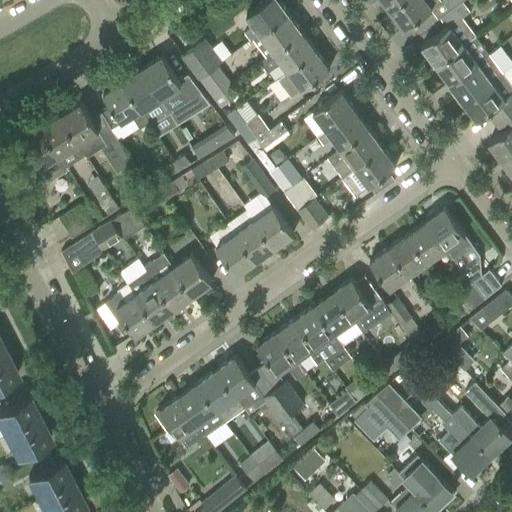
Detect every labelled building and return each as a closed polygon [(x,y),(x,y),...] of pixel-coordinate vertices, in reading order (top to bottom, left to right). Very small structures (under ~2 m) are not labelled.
[(259,32),(287,12),(278,0),(263,0),(246,14),(253,24),(244,31),(250,39),(252,37),(259,32)] [(401,0),(382,0),(389,9),(401,0)] [(404,28),(440,0),(401,0),(389,9),(404,28)] [(435,63),(474,34),(475,34),(461,16),(469,10),(462,0),(461,0),(456,5),(440,16),(447,25),(421,44),(427,52),(435,63)] [(273,51),(301,30),(287,12),(259,32),(273,51)] [(273,51),(266,56),(260,61),(268,72),(281,62),(287,69),(315,49),(301,30),(273,51)] [(488,53),(474,34),(435,63),(449,82),(488,53)] [(182,55),(199,77),(218,64),(222,61),(205,38),(182,55)] [(329,68),(315,49),(287,69),(277,77),(291,96),(301,88),(329,68)] [(449,82),(463,100),(502,71),(488,53),(449,82)] [(177,79),(173,71),(162,54),(142,67),(160,97),(168,108),(170,111),(200,92),(187,73),(177,79)] [(233,83),(218,64),(199,77),(214,97),(229,86),(233,83)] [(160,97),(142,67),(123,79),(141,109),(149,121),(168,108),(160,97)] [(487,112),(495,122),(511,109),(511,84),(502,71),(463,100),(477,119),(487,112)] [(149,121),(141,109),(123,79),(102,91),(111,105),(104,110),(114,126),(132,114),(139,127),(149,121)] [(229,86),(214,97),(221,107),(236,95),(229,86)] [(327,129),(354,108),(340,89),(303,117),(318,136),(327,129)] [(104,140),(80,101),(60,113),(85,154),(87,156),(107,143),(104,140)] [(226,115),(249,145),(270,128),(258,112),(246,121),(235,108),(226,115)] [(354,108),(327,129),(318,136),(323,144),(332,137),(340,147),(368,127),(354,108)] [(511,109),(495,122),(501,131),(488,141),(502,160),(511,152),(511,109)] [(60,113),(41,125),(66,166),(85,154),(60,113)] [(281,120),(270,128),(249,145),(269,171),(276,166),(262,149),(264,147),(266,150),(290,132),(281,120)] [(66,169),(65,167),(66,166),(41,125),(21,138),(39,167),(48,181),(66,169)] [(155,132),(173,160),(180,170),(191,163),(185,153),(180,156),(162,127),(155,132)] [(382,145),(368,127),(340,147),(354,166),(382,145)] [(220,145),(213,135),(193,148),(199,158),(220,145)] [(354,166),(356,168),(368,185),(396,164),(382,145),(354,166)] [(228,159),(222,150),(211,157),(217,166),(228,159)] [(511,152),(502,160),(511,172),(511,152)] [(127,153),(112,163),(117,171),(132,161),(127,153)] [(217,166),(211,157),(192,169),(199,178),(217,166)] [(252,158),(240,167),(259,192),(264,198),(267,196),(275,190),(252,158)] [(180,170),(173,160),(143,179),(149,189),(180,170)] [(276,180),(284,190),(293,183),(303,176),(295,165),(276,180)] [(177,190),(171,180),(161,186),(167,196),(177,190)] [(301,193),(293,183),(284,190),(297,208),(313,196),(308,188),(301,193)] [(167,196),(161,186),(150,193),(156,203),(167,196)] [(85,197),(99,220),(120,208),(106,187),(90,197),(89,194),(85,197)] [(327,215),(313,196),(297,208),(311,227),(327,215)] [(71,237),(94,222),(81,201),(58,215),(71,237)] [(273,246),(293,232),(272,204),(253,217),(273,246)] [(446,247),(454,259),(473,245),(445,205),(426,219),(446,247)] [(118,229),(122,236),(123,238),(135,231),(122,211),(111,218),(118,229)] [(255,259),(273,246),(253,217),(235,231),(255,259)] [(104,248),(122,236),(118,229),(111,218),(91,230),(104,248)] [(426,219),(407,232),(427,260),(446,247),(426,219)] [(104,249),(104,248),(91,230),(91,229),(71,243),(85,263),(104,249)] [(236,273),(255,259),(235,231),(215,244),(236,273)] [(407,232),(388,245),(408,274),(427,260),(407,232)] [(389,287),(408,274),(388,245),(369,259),(389,287)] [(173,307),(192,294),(172,266),(162,252),(144,266),(147,269),(146,269),(173,307)] [(191,252),(172,266),(192,294),(211,280),(191,252)] [(123,278),(142,267),(136,257),(117,268),(123,278)] [(483,298),(501,283),(489,267),(470,282),(483,298)] [(173,307),(146,269),(128,282),(155,321),(173,307)] [(362,331),(391,311),(386,304),(381,297),(371,304),(352,276),(332,290),(353,319),(362,331)] [(483,298),(470,282),(467,277),(449,292),(458,304),(465,312),(483,298)] [(135,334),(155,321),(128,282),(117,290),(118,292),(105,301),(119,321),(116,323),(123,333),(130,328),(135,334)] [(511,296),(505,288),(469,317),(481,328),(499,313),(511,303),(511,296)] [(332,290),(314,303),(334,332),(343,344),(362,331),(353,319),(332,290)] [(411,316),(397,296),(386,304),(391,311),(400,324),(410,316),(411,316)] [(343,343),(334,332),(314,303),(295,316),(324,357),(343,343)] [(455,320),(465,312),(458,304),(448,312),(455,320)] [(317,363),(324,357),(295,316),(276,330),(297,358),(308,350),(317,363)] [(468,334),(460,325),(438,342),(464,368),(474,359),(458,342),(468,334)] [(257,343),(268,360),(277,372),(288,365),(296,377),(305,370),(297,358),(276,330),(257,343)] [(408,356),(418,348),(412,339),(401,348),(408,356)] [(511,345),(510,343),(502,351),(509,359),(511,355),(511,345)] [(0,381),(17,373),(6,352),(0,355),(0,381)] [(246,390),(255,383),(249,373),(235,354),(216,368),(244,407),(254,401),(246,390)] [(511,361),(509,359),(501,367),(511,378),(511,390),(507,395),(511,400),(511,361)] [(384,362),(364,378),(371,388),(392,372),(384,362)] [(226,421),(244,407),(216,368),(197,381),(217,409),(226,421)] [(347,388),(357,400),(371,388),(364,378),(361,374),(346,386),(347,388)] [(283,381),(273,388),(291,412),(304,402),(287,378),(283,381)] [(199,422),(217,409),(197,381),(178,394),(199,422)] [(376,392),(410,426),(421,416),(389,381),(376,392)] [(264,395),(263,396),(279,420),(281,418),(291,412),(273,388),(264,395)] [(357,400),(347,388),(328,403),(338,415),(357,400)] [(430,390),(421,399),(429,409),(432,406),(439,399),(430,390)] [(398,437),(410,426),(376,392),(365,403),(367,405),(354,418),(373,438),(387,425),(398,437)] [(198,423),(199,422),(178,394),(159,408),(155,412),(167,429),(172,425),(186,446),(205,433),(198,423)] [(40,416),(29,395),(0,409),(0,423),(5,433),(40,416)] [(507,395),(498,404),(505,412),(511,404),(511,400),(507,395)] [(459,404),(451,412),(490,453),(508,435),(509,436),(509,435),(502,427),(502,426),(499,423),(499,424),(490,414),(479,425),(459,404)] [(471,471),(490,453),(451,412),(444,419),(442,421),(449,429),(439,438),(460,461),(462,464),(463,464),(471,472),(472,471),(471,471)] [(51,437),(40,416),(5,433),(16,454),(51,437)] [(299,443),(318,428),(310,419),(291,434),(299,443)] [(268,439),(250,454),(265,474),(283,459),(268,439)] [(314,447),(303,457),(315,469),(325,459),(314,447)] [(409,483),(433,508),(451,490),(452,490),(444,481),(445,481),(442,478),(441,478),(423,459),(417,452),(398,471),(404,477),(409,483)] [(254,482),(265,474),(250,454),(238,463),(254,482)] [(73,479),(62,459),(28,476),(39,497),(73,479)] [(404,477),(398,471),(394,467),(385,475),(395,485),(404,477)] [(12,484),(6,474),(0,476),(0,479),(5,488),(12,484)] [(217,490),(202,502),(209,511),(213,511),(246,487),(236,474),(217,490)] [(184,477),(174,483),(180,491),(189,484),(184,477)] [(61,511),(84,500),(73,479),(39,497),(46,511),(61,511)] [(369,480),(360,488),(377,507),(387,498),(369,480)] [(427,511),(433,508),(409,483),(390,501),(399,511),(427,511)] [(365,511),(371,511),(377,507),(360,488),(351,497),(365,511)]
